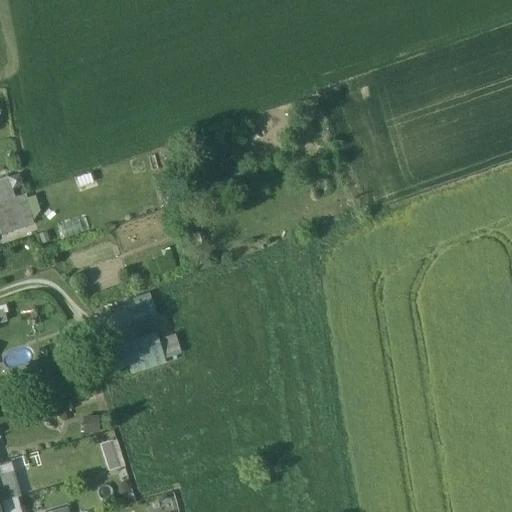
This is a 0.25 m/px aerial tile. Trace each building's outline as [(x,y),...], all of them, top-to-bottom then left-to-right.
[(7,178),(0,180),(0,194),(11,190),(7,178)] [(11,190),(0,194),(0,209),(16,203),(14,198),(11,190)] [(14,198),(16,203),(0,209),(0,235),(33,224),(25,198),(25,194),(14,198)] [(132,320),(157,311),(151,293),(125,302),(132,320)] [(176,334),(158,339),(164,360),(182,355),(176,334)] [(122,345),(130,374),(165,364),(164,360),(158,339),(157,335),(122,345)] [(99,417),(83,417),(83,433),(99,433),(99,417)] [(100,442),(109,469),(126,464),(117,437),(100,442)]
